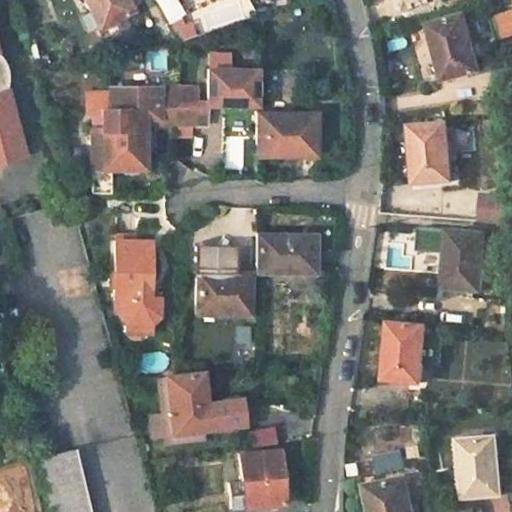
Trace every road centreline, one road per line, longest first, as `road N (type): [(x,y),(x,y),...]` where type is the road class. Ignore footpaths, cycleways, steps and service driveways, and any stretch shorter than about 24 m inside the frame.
road 1 (residential): [(358,193),(330,511)]
road 2 (unknown): [(131,511),(11,220)]
road 3 (residential): [(339,0),(360,90),(358,193)]
road 4 (residential): [(358,193),(192,188)]
